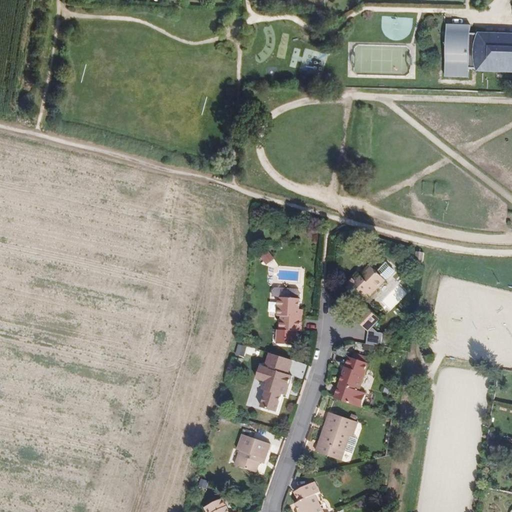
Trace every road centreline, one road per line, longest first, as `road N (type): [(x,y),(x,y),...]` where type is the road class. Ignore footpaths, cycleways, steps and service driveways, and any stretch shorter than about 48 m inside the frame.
road 1 (track): [(511,100),(350,94),(273,112),(261,139),(271,174),(302,192),(432,229),(511,239)]
road 2 (track): [(0,129),(236,183),(426,242),(511,253)]
road 3 (unclassified): [(333,322),(312,352),(266,511)]
road 4 (track): [(360,206),(511,124)]
road 5 (track): [(511,199),(379,95)]
road 6 (track): [(350,94),(331,201),(347,220)]
